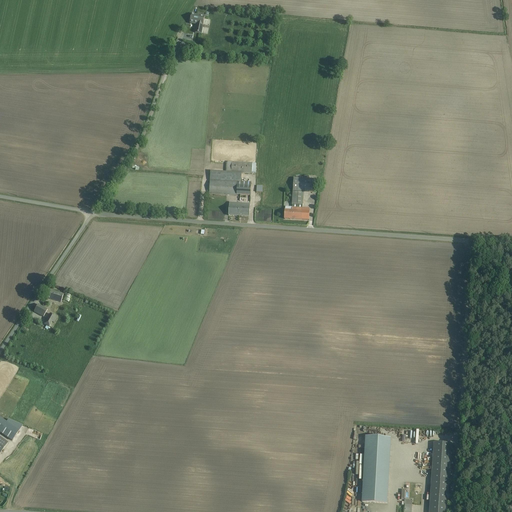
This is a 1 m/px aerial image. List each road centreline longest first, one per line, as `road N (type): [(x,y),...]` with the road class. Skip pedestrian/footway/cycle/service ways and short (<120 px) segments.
road 1 (unclassified): [(93,213),(511,245)]
road 2 (track): [(470,242),(453,511)]
road 3 (unclassified): [(179,41),(143,132),(93,213)]
road 4 (unclassified): [(93,213),(0,351)]
